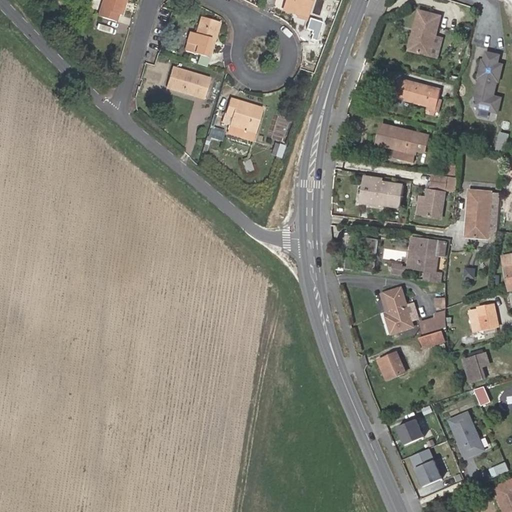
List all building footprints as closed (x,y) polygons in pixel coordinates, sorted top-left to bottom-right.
[(126,0),(103,0),(98,19),(116,24),(118,17),(122,18),(126,0)] [(286,0),(284,10),(299,14),(303,0),(286,0)] [(306,18),(310,0),(303,0),(299,14),(299,16),(306,18)] [(418,29),(413,50),(430,55),(440,15),(422,11),(420,10),(415,28),(418,29)] [(220,23),(201,17),(196,34),(190,32),(187,43),(196,45),(194,53),(209,57),(220,23)] [(409,49),(413,50),(418,29),(415,28),(409,49)] [(493,96),(496,81),(498,81),(502,64),(497,63),(499,55),(485,52),(483,60),(482,60),(478,77),(479,77),(475,96),(478,108),(493,112),(496,97),(493,96)] [(173,68),(167,87),(204,98),(210,79),(173,68)] [(400,78),(395,97),(428,106),(427,110),(435,112),(440,94),(432,92),(432,88),(400,78)] [(255,132),(262,109),(231,99),(226,113),(234,116),(231,123),(231,124),(255,132)] [(231,123),(234,116),(226,113),(224,120),(231,123)] [(255,132),(231,124),(228,132),(253,140),(255,132)] [(377,144),(394,149),(415,154),(416,154),(417,150),(425,152),(429,136),(382,124),(377,144)] [(210,137),(222,141),(225,131),(214,127),(210,137)] [(505,144),(507,136),(499,134),(498,142),(505,144)] [(503,151),(505,144),(498,142),(496,149),(503,151)] [(281,159),(285,148),(275,145),(272,155),(281,159)] [(394,149),(393,156),(413,160),(415,154),(394,149)] [(242,161),(248,175),(259,170),(254,157),(242,161)] [(443,177),(433,175),(430,188),(455,193),(457,162),(443,161),(443,177)] [(359,201),(365,202),(368,180),(381,182),(381,178),(363,176),(359,201)] [(368,180),(365,202),(400,207),(403,186),(381,182),(368,180)] [(439,219),(444,194),(427,191),(426,199),(423,216),(439,219)] [(486,241),(490,195),(468,192),(465,238),(486,241)] [(490,195),(486,241),(497,241),(501,196),(490,195)] [(416,215),(423,216),(426,199),(419,198),(416,215)] [(405,267),(408,267),(413,239),(408,238),(405,267)] [(425,270),(423,280),(442,283),(443,273),(435,271),(439,242),(416,239),(413,239),(408,267),(425,270)] [(345,242),(337,243),(337,253),(347,253),(345,242)] [(511,265),(511,261),(509,254),(502,256),(509,292),(511,291),(511,265)] [(390,266),(389,274),(401,275),(402,270),(398,269),(398,267),(390,266)] [(476,279),(476,269),(465,268),(465,279),(476,279)] [(391,334),(413,327),(402,289),(384,294),(391,315),(386,317),(391,334)] [(447,308),(448,299),(436,299),(436,308),(447,308)] [(499,326),(494,304),(478,307),(479,310),(470,312),(474,331),(487,329),(496,326),(499,326)] [(435,319),(447,315),(447,310),(435,314),(435,319)] [(422,322),(425,333),(448,326),(447,315),(435,319),(422,322)] [(499,336),(496,326),(487,329),(489,338),(499,336)] [(420,338),(423,348),(445,342),(442,331),(420,338)] [(386,379),(405,371),(398,353),(379,361),(386,379)] [(486,354),(478,356),(481,367),(489,364),(486,354)] [(481,367),(478,356),(465,360),(472,382),(485,378),(481,367)] [(490,400),(484,386),(474,389),(481,404),(490,400)] [(485,450),(468,413),(450,421),(466,458),(485,450)] [(425,437),(417,419),(399,427),(406,445),(425,437)] [(434,461),(416,469),(424,487),(442,479),(434,461)] [(507,462),(491,469),(494,478),(511,471),(507,462)] [(504,511),(511,511),(511,480),(494,488),(504,511)]
